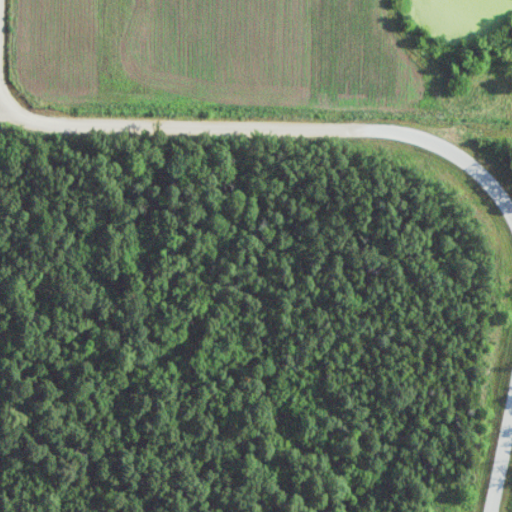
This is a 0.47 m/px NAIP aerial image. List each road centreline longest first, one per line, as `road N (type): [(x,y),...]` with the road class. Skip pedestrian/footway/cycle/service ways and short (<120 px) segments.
road 1 (residential): [(0,87),(7,107),(40,126),(400,134)]
road 2 (residential): [(511,208),(462,157),(400,134)]
